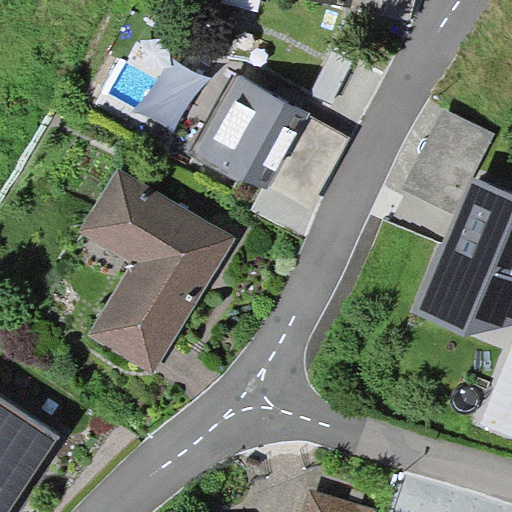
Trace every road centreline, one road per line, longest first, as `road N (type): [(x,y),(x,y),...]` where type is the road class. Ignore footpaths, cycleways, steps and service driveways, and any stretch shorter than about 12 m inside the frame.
road 1 (residential): [(247,394),(462,0)]
road 2 (residential): [(247,394),(511,478)]
road 3 (residential): [(110,511),(247,394)]
